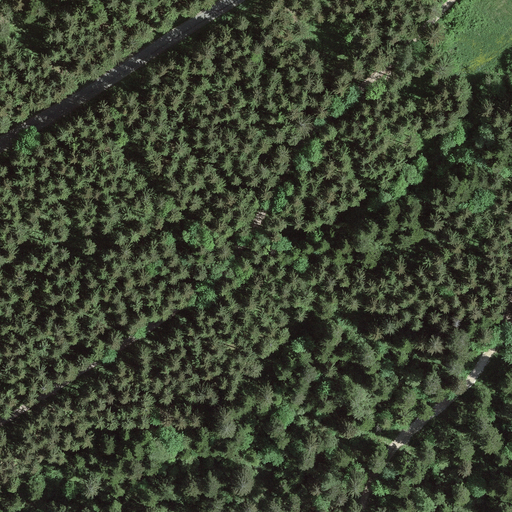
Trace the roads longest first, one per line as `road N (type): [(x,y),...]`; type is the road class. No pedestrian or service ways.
road 1 (track): [(444,0),(340,107),(161,317),(0,422)]
road 2 (tertiary): [(0,141),(236,0)]
